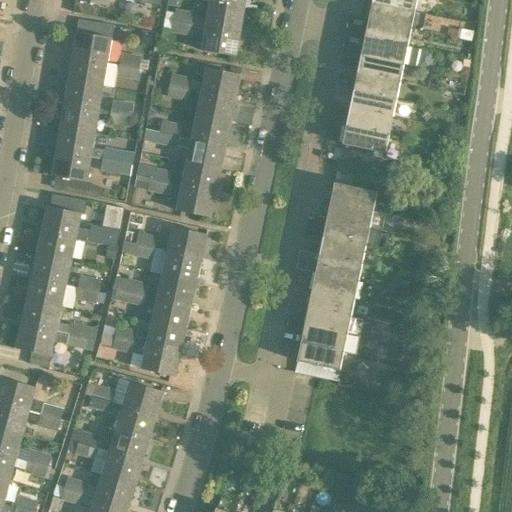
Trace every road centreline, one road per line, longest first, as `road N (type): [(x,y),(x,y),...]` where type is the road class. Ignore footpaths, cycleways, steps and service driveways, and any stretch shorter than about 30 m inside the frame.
road 1 (secondary): [(435,511),(498,0)]
road 2 (residential): [(219,368),(262,378),(337,21)]
road 3 (residential): [(219,368),(293,14)]
road 4 (residential): [(0,204),(37,0)]
road 5 (residential): [(178,511),(219,368)]
